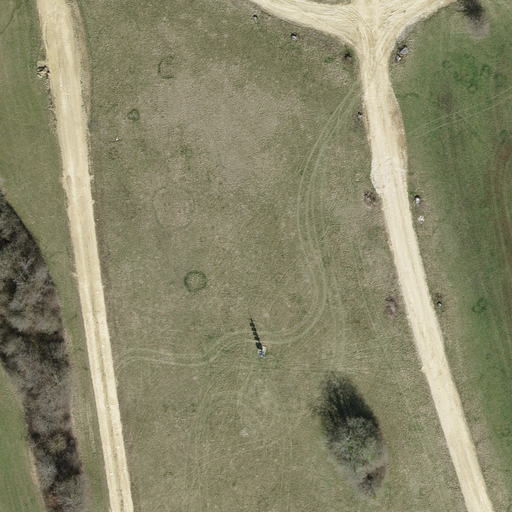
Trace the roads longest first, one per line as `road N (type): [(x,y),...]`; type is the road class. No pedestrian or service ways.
road 1 (track): [(480,511),(384,155),(368,0)]
road 2 (track): [(120,511),(49,0)]
road 3 (track): [(423,0),(369,24),(275,0)]
